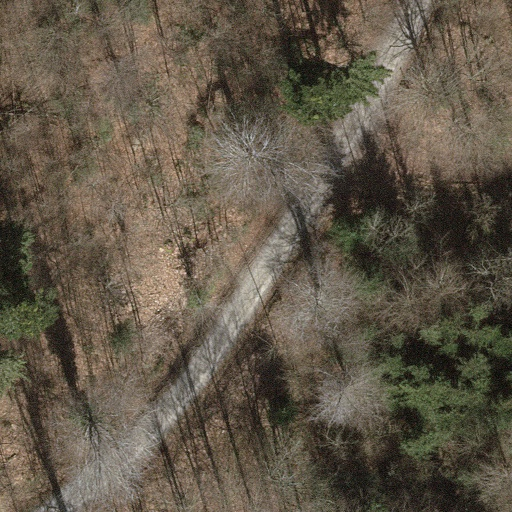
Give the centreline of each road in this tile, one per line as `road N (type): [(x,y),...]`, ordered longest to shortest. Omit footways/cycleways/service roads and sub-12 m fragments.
road 1 (track): [(52,511),(99,483),(199,376),(342,158),(420,0)]
road 2 (track): [(342,158),(511,167)]
